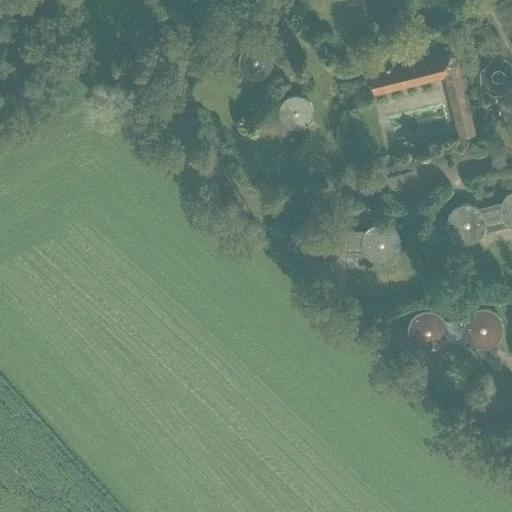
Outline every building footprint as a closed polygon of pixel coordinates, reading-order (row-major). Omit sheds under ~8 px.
[(238,61),(238,63),(238,65),(238,67),(239,70),(241,72),(243,74),(244,75),(245,76),(248,78),(250,79),(253,79),(254,79),(256,79),(258,79),(261,78),(263,77),(264,76),(267,74),(268,73),(269,72),(270,70),(270,69),(271,67),(271,66),(271,64),(272,62),(271,61),(271,59),(271,57),(270,56),(270,54),(269,53),(268,52),(267,50),(265,49),(264,48),(261,47),(259,46),(258,46),(255,45),(251,46),(248,46),(247,47),(245,48),(244,49),(242,51),(241,52),(240,54),(239,57),(238,59),(238,61)] [(368,75),(373,96),(443,79),(458,139),(476,135),(458,56),(392,70),(391,67),(381,69),(382,72),(368,75)] [(277,111),(277,114),(278,115),(278,117),(279,120),(280,121),(281,124),(284,126),(286,127),(289,129),(290,129),(293,130),(296,130),(299,129),(302,128),(305,127),(307,125),(309,122),(311,120),(311,118),(312,117),(312,114),(312,112),(312,109),(311,106),(310,104),(309,102),(307,100),(305,98),(302,97),(301,96),(298,95),(296,95),(295,95),(292,95),(290,96),(287,97),(285,98),(282,100),(281,101),(281,102),(279,105),(278,108),(277,111)] [(495,229),(508,226),(511,228),(511,192),(508,194),(505,197),(502,200),(502,202),(489,205),(495,229)] [(489,205),(477,208),(474,206),(470,205),(466,205),(462,205),(458,206),(454,208),(451,211),(449,214),(447,218),(446,222),(446,226),(447,230),(449,234),(451,237),(454,240),(457,242),(461,243),(465,243),(469,243),(473,242),(477,240),(480,237),(482,234),(483,232),(495,229),(489,205)] [(352,231),(340,231),(339,230),(336,228),(333,225),(329,224),(325,224),(321,224),(317,225),(313,227),(310,230),(308,233),(306,237),(305,241),(305,245),(306,249),(308,253),(310,256),(313,259),(317,261),(320,262),(324,263),(328,262),(332,261),(336,259),(339,256),(352,256),(352,231)] [(352,256),(365,256),(368,259),(372,261),(376,262),(380,263),(384,262),(388,261),(391,259),(394,256),(397,253),(398,250),(399,246),(399,241),(398,238),(397,234),(394,230),(391,228),(388,226),(384,224),(380,224),(376,224),(372,226),(369,228),(365,230),(365,231),(352,231),(352,256)] [(455,341),(467,341),(470,344),(474,346),(478,347),(482,347),(486,347),(490,346),(493,344),(496,341),(499,338),(500,334),(501,330),(501,326),(500,322),(499,318),(496,315),(493,312),(490,310),(486,309),(482,308),(478,309),(474,310),(471,312),(468,315),(465,318),(464,320),(454,320),(455,341)] [(454,320),(444,321),(441,317),(438,315),(435,312),(431,311),(427,311),(423,311),(419,312),(415,314),(412,317),(410,320),(408,324),(407,328),(407,332),(408,336),(410,340),(412,343),(415,346),(419,348),(423,349),(427,350),(431,349),(435,348),(438,346),(441,343),(442,342),(455,341),(454,320)]
